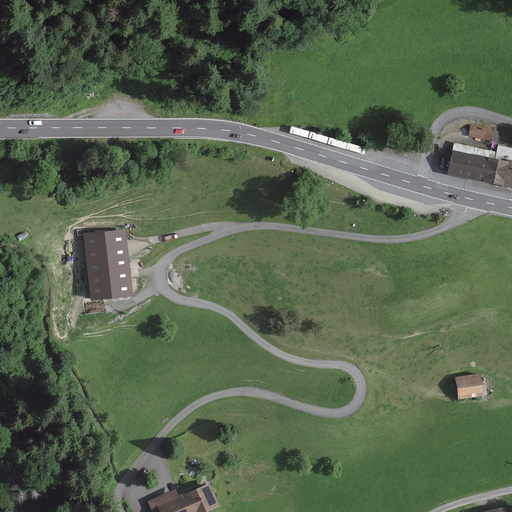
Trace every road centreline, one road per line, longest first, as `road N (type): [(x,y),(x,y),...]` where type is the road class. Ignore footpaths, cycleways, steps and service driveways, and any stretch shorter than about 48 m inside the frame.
road 1 (primary): [(418,185),(227,129),(0,128)]
road 2 (unclassified): [(511,122),(469,111),(447,116),(434,131),(418,185)]
